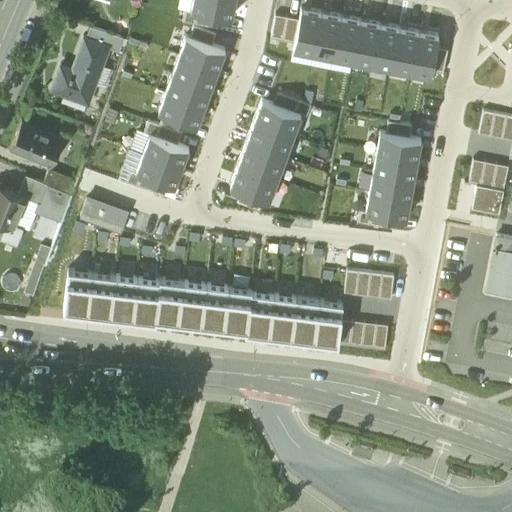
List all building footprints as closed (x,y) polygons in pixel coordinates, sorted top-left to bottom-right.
[(220,14),(231,16),(234,0),(191,0),(190,8),(220,14)] [(293,40),(292,46),(312,50),(321,9),(300,5),(298,17),(293,40)] [(220,14),(190,8),(184,7),(182,18),(217,25),(220,14)] [(332,54),(340,13),(321,9),(312,50),(332,54)] [(282,38),(286,14),(275,12),(270,36),(282,38)] [(351,58),(359,17),(340,13),(332,54),(351,58)] [(286,14),(282,38),(293,40),(298,17),(286,14)] [(371,62),(379,21),(359,17),(351,58),(371,62)] [(390,65),(399,25),(379,21),(371,62),(390,65)] [(195,23),(191,35),(214,43),(218,32),(195,23)] [(108,46),(119,50),(124,36),(90,25),(86,36),(109,44),(108,46)] [(409,69),(418,29),(399,25),(390,65),(409,69)] [(436,45),(438,33),(418,29),(409,69),(430,74),(431,68),(436,45)] [(191,35),(186,33),(178,52),(217,66),(225,47),(214,43),(191,35)] [(52,88),(88,101),(95,82),(102,64),(108,46),(109,44),(86,36),(84,36),(78,51),(81,52),(74,69),(61,64),(52,88)] [(447,47),(436,45),(431,68),(443,71),(447,47)] [(494,81),(495,49),(469,48),(468,80),(494,81)] [(217,66),(178,52),(172,70),(211,84),(217,66)] [(102,64),(95,82),(105,86),(112,67),(102,64)] [(211,84),(172,70),(165,89),(204,103),(211,84)] [(165,89),(158,108),(163,110),(186,118),(197,123),(204,103),(165,89)] [(277,90),(273,101),(301,112),(306,114),(310,102),(277,90)] [(273,101),(261,97),(253,119),(292,133),(301,112),(273,101)] [(489,133),(494,110),(482,107),(477,131),(489,133)] [(163,110),(159,121),(182,130),(186,118),(163,110)] [(501,136),(506,112),(494,110),(489,133),(501,136)] [(511,113),(506,112),(501,136),(511,137),(511,113)] [(177,141),(182,130),(159,121),(148,117),(144,129),(149,131),(177,141)] [(387,118),(385,129),(409,134),(411,122),(387,118)] [(11,145),(51,162),(62,136),(22,119),(11,145)] [(253,119),(245,141),(284,155),(292,133),(253,119)] [(137,126),(130,145),(142,150),(149,131),(144,129),(137,126)] [(385,129),(379,128),(376,149),(417,155),(420,136),(409,134),(385,129)] [(177,141),(149,131),(142,150),(181,164),(188,145),(177,141)] [(284,155),(245,141),(237,162),(277,176),(284,155)] [(119,176),(125,178),(129,167),(135,169),(142,150),(130,145),(119,176)] [(417,156),(376,149),(372,168),(413,176),(417,156)] [(163,179),(174,183),(181,164),(142,150),(135,169),(163,179)] [(479,182),(484,159),(472,156),(468,180),(475,181),(479,182)] [(491,184),(496,161),(484,159),(479,182),(491,184)] [(496,161),(491,184),(503,187),(508,163),(496,161)] [(237,162),(229,184),(241,188),(263,196),(269,198),(277,176),(237,162)] [(48,166),(43,179),(50,182),(71,191),(76,178),(48,166)] [(158,193),(163,179),(135,169),(129,167),(125,178),(124,181),(158,193)] [(413,176),(372,168),(369,188),(409,195),(413,176)] [(44,194),(50,182),(43,179),(26,172),(21,185),(44,194)] [(479,182),(475,181),(471,205),(498,210),(503,187),(491,184),(479,182)] [(0,235),(14,241),(21,224),(14,221),(25,194),(26,193),(18,190),(0,182),(0,235)] [(39,208),(61,217),(71,191),(50,182),(44,194),(42,201),(39,208)] [(44,194),(21,185),(18,190),(26,193),(25,194),(40,200),(42,201),(44,194)] [(263,196),(241,188),(237,200),(259,208),(263,196)] [(369,188),(365,208),(394,213),(406,215),(409,195),(369,188)] [(129,208),(88,193),(79,215),(120,231),(122,227),(129,208)] [(14,221),(21,224),(29,227),(40,200),(25,194),(14,221)] [(392,225),(394,213),(365,208),(359,207),(357,219),(392,225)] [(486,286),(511,290),(511,247),(510,248),(511,239),(511,234),(496,232),(486,286)] [(62,307),(86,310),(91,269),(68,266),(62,307)] [(343,290),(355,291),(358,267),(346,266),(343,290)] [(355,291),(367,293),(370,269),(358,267),(355,291)] [(114,271),(91,269),(86,310),(109,313),(114,271)] [(367,293),(379,294),(382,270),(370,269),(367,293)] [(394,272),(382,270),(379,294),(391,296),(394,272)] [(137,274),(114,271),(109,313),(132,316),(137,274)] [(159,277),(137,274),(132,316),(154,318),(154,317),(159,277)] [(154,317),(177,319),(182,278),(160,275),(159,277),(154,317)] [(177,319),(200,322),(205,281),(182,278),(177,319)] [(200,322),(223,325),(228,283),(205,281),(200,322)] [(250,286),(228,283),(223,325),(245,328),(250,288),(250,286)] [(245,330),(267,333),(273,291),(250,288),(245,328),(245,330)] [(267,333),(290,336),(295,294),(273,291),(267,333)] [(290,336),(313,338),(318,297),(295,294),(290,336)] [(342,300),(318,297),(313,338),(337,341),(337,339),(340,316),(342,300)] [(337,339),(349,341),(352,317),(340,316),(337,339)] [(349,341),(361,342),(364,319),(352,317),(349,341)] [(361,342),(373,344),(376,320),(364,319),(361,342)] [(387,322),(376,320),(373,344),(384,345),(387,322)]
